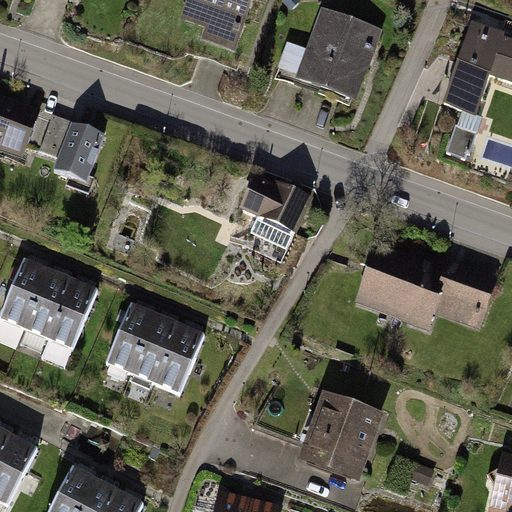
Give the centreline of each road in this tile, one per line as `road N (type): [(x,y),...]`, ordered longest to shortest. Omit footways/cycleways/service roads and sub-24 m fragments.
road 1 (residential): [(0,48),(362,178)]
road 2 (residential): [(441,0),(362,178)]
road 3 (residential): [(362,178),(511,231)]
